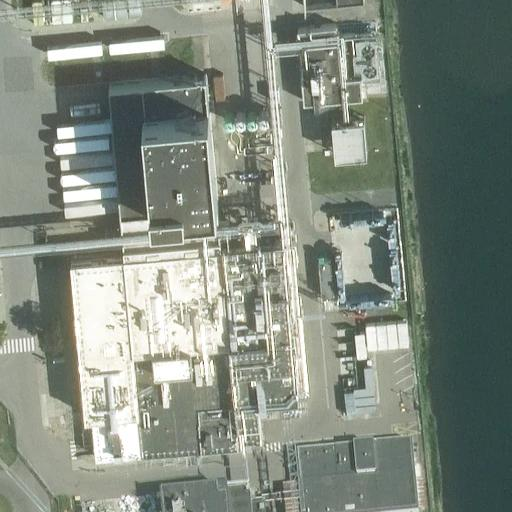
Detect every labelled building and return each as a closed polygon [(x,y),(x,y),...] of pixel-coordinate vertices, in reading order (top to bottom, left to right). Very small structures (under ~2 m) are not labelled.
[(73,18),(70,0),(50,0),(52,20),(73,18)] [(303,101),(323,100),(363,96),(361,75),(340,76),(336,24),(297,27),(303,101)] [(377,35),(359,36),(362,76),(380,75),(377,35)] [(240,441),(262,439),(258,400),(296,397),(282,237),(275,237),(274,229),(259,231),(260,241),(245,242),(245,232),(221,234),(206,74),(109,83),(124,252),(71,257),(85,415),(92,414),(96,456),(239,443),(239,444),(240,444),(240,441)] [(418,511),(411,441),(317,451),(297,453),(300,485),(284,486),(286,511),(418,511)] [(161,495),(160,495),(161,511),(265,511),(265,508),(251,509),(249,492),(228,494),(227,490),(161,497),(161,495)]
